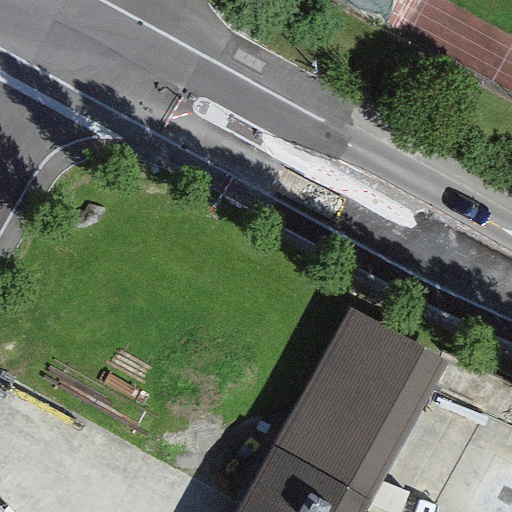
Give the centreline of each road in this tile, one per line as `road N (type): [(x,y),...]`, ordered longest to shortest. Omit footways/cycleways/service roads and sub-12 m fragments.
road 1 (secondary): [(511,262),(67,28)]
road 2 (residential): [(0,158),(67,28)]
